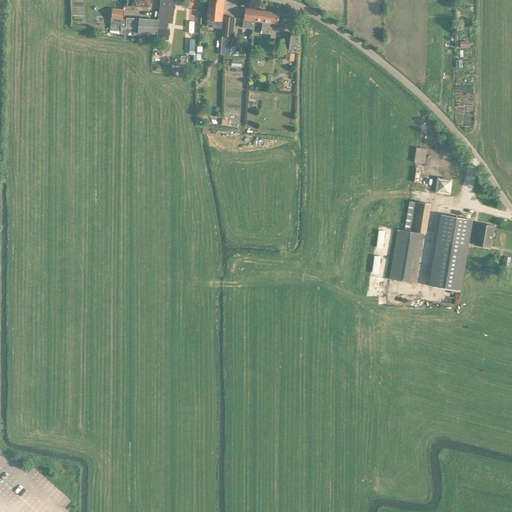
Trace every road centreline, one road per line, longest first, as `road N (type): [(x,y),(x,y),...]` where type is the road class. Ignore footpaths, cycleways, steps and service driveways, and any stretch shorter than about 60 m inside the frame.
road 1 (unclassified): [(511,210),(480,161),(399,77),(350,38),(279,0)]
road 2 (track): [(479,0),(474,154)]
